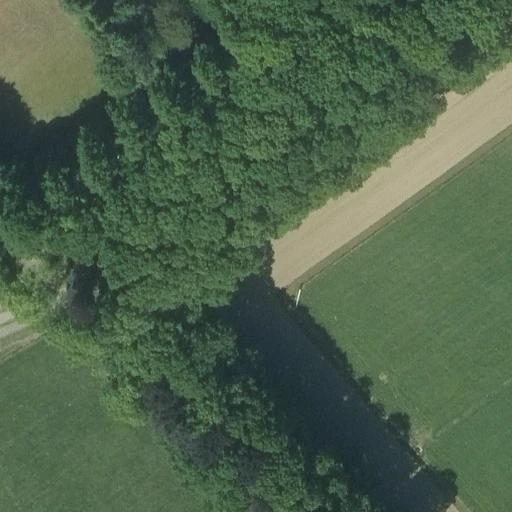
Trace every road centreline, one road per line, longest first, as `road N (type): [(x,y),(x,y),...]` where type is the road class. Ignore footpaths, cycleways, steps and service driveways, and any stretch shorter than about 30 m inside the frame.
road 1 (secondary): [(0,237),(304,3)]
road 2 (track): [(119,284),(279,464)]
